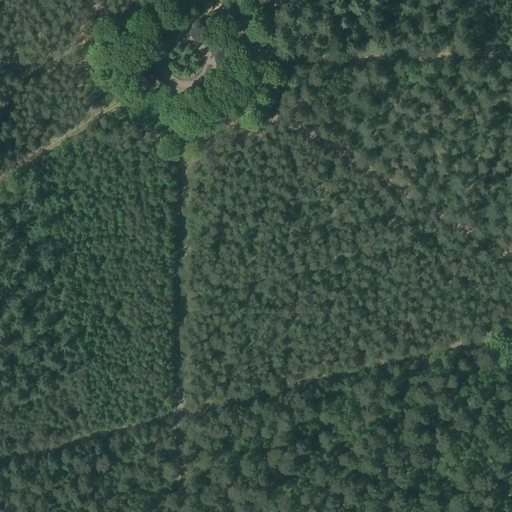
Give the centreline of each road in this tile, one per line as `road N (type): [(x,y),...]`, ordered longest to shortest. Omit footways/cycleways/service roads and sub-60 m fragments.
road 1 (track): [(0,460),(511,331)]
road 2 (track): [(185,92),(178,511)]
road 3 (track): [(511,258),(209,80)]
road 4 (track): [(207,60),(511,46)]
road 5 (track): [(151,59),(0,64)]
